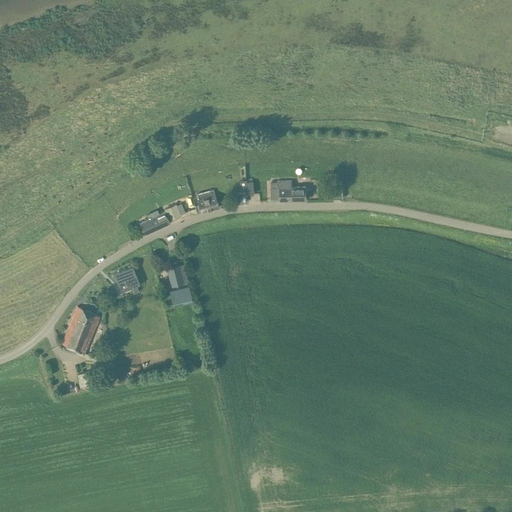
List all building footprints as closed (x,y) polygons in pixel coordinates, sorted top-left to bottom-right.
[(240,193),(256,193),(255,179),(240,180),(240,193)] [(292,180),(279,181),(279,182),(270,182),(271,188),(279,188),(280,201),(306,200),(306,198),(310,198),(310,189),(306,189),(306,187),(292,187),(292,180)] [(343,198),(342,188),(330,189),(331,198),(343,198)] [(213,189),(197,194),(201,210),(217,206),(216,201),(217,201),(217,199),(216,199),(213,189)] [(164,208),(169,220),(181,215),(175,203),(164,208)] [(139,223),(144,234),(170,222),(165,211),(139,223)] [(172,285),(187,281),(185,272),(183,265),(179,266),(179,265),(167,268),(172,285)] [(118,286),(130,281),(132,287),(139,284),(132,266),(114,274),(118,286)] [(170,290),(174,304),(193,299),(190,285),(170,290)] [(100,316),(77,306),(62,344),(84,353),(96,325),(100,316)] [(84,372),(77,373),(80,386),(87,385),(84,372)]
